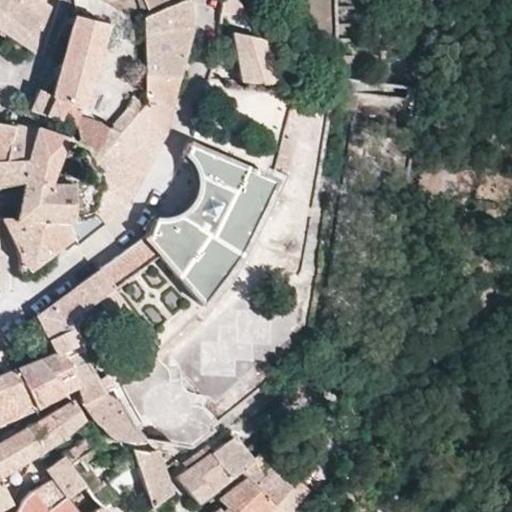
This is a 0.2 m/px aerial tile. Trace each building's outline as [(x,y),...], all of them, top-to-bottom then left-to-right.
[(9,0),(0,0),(0,29),(34,52),(35,31),(35,22),(13,2),(9,0)] [(9,0),(13,2),(35,22),(35,31),(39,30),(48,6),(40,0),(9,0)] [(141,0),(148,15),(180,1),(179,0),(141,0)] [(190,26),(187,0),(182,0),(180,1),(148,15),(141,18),(142,36),(169,30),(190,26)] [(221,0),(220,9),(219,20),(245,14),(238,1),(236,0),(221,0)] [(106,26),(73,17),(72,17),(56,74),(50,96),(36,90),(28,110),(44,116),(74,127),(77,144),(86,148),(93,161),(118,134),(107,128),(97,123),(77,117),(88,84),(106,26)] [(190,27),(190,26),(169,30),(142,36),(143,61),(143,76),(178,79),(181,67),(190,27)] [(212,66),(207,81),(275,84),(259,40),(231,34),(237,72),(212,66)] [(170,111),(178,79),(143,76),(143,89),(143,107),(143,116),(142,120),(164,133),(170,111)] [(125,108),(107,128),(118,134),(135,115),(125,108)] [(143,173),(164,133),(142,120),(135,115),(118,134),(93,161),(108,185),(107,186),(98,215),(94,216),(100,225),(108,219),(125,205),(143,173)] [(0,163),(4,163),(11,127),(0,125),(0,163)] [(24,162),(34,130),(33,129),(11,127),(4,163),(24,162)] [(73,224),(94,216),(98,215),(107,186),(47,185),(64,138),(34,130),(24,162),(4,163),(0,163),(0,187),(19,183),(12,221),(73,224)] [(284,160),(288,135),(277,134),(273,158),(284,160)] [(147,224),(141,227),(157,246),(201,297),(226,265),(228,266),(241,242),(261,204),(258,202),(273,172),(272,171),(191,135),(184,148),(190,155),(194,160),(195,167),(197,176),(196,183),(194,190),(190,196),(186,201),(180,205),(173,208),(165,210),(159,210),(152,209),(144,221),(147,224)] [(87,235),(100,225),(94,216),(73,224),(12,221),(1,221),(17,255),(19,264),(19,272),(21,276),(70,239),(75,244),(87,235)] [(109,258),(97,266),(110,285),(157,246),(141,227),(109,258)] [(34,316),(53,355),(61,354),(64,358),(82,349),(72,330),(74,327),(75,323),(76,321),(74,316),(95,300),(132,352),(148,337),(132,313),(110,285),(97,266),(70,291),(34,316)] [(53,355),(37,361),(60,395),(75,388),(78,387),(64,358),(61,354),(53,355)] [(60,395),(37,361),(15,369),(15,370),(33,408),(60,395)] [(33,408),(15,370),(0,376),(0,418),(1,422),(25,411),(33,408)] [(98,381),(104,392),(111,389),(104,378),(98,381)] [(123,411),(132,428),(141,422),(124,396),(119,387),(112,392),(123,411)] [(104,392),(81,404),(90,418),(110,438),(134,443),(141,440),(142,439),(133,429),(132,428),(123,411),(112,392),(111,389),(104,392)] [(72,401),(52,414),(64,436),(82,421),(72,401)] [(64,436),(52,414),(24,429),(38,454),(65,438),(64,436)] [(38,454),(24,429),(16,434),(13,430),(0,436),(0,486),(0,487),(20,476),(16,467),(33,457),(38,454)] [(54,460),(44,469),(66,498),(83,486),(70,468),(98,448),(96,446),(86,436),(54,460)] [(194,464),(187,468),(176,476),(196,504),(228,481),(228,480),(239,472),(239,471),(250,461),(232,438),(217,447),(209,453),(194,464)] [(190,458),(194,464),(209,453),(205,448),(190,458)] [(151,451),(132,449),(137,465),(160,456),(158,449),(151,451)] [(257,454),(250,461),(239,471),(244,478),(233,486),(247,499),(257,490),(273,505),(267,511),(290,511),(308,489),(296,477),(290,487),(257,454)] [(160,456),(137,465),(150,510),(165,497),(172,494),(164,469),(160,456)] [(104,471),(108,484),(132,478),(129,465),(104,471)] [(37,474),(30,491),(49,481),(64,499),(66,498),(44,469),(37,474)] [(49,481),(30,491),(43,511),(45,511),(64,499),(49,481)] [(0,487),(0,486),(0,509),(10,505),(0,487)] [(267,511),(273,505),(257,490),(247,499),(233,486),(218,499),(226,510),(228,511),(267,511)] [(45,511),(43,511),(30,491),(20,501),(14,511),(73,511),(64,499),(45,511)] [(170,511),(165,497),(150,510),(150,511),(170,511)]
